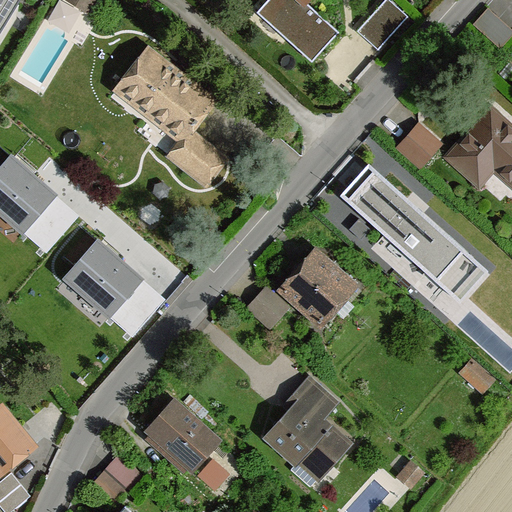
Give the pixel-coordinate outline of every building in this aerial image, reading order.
[(0,0),(0,34),(20,0),(0,0)] [(96,0),(71,0),(90,11),(96,0)] [(307,4),(302,0),(270,0),(261,11),(313,59),(337,32),(307,4)] [(390,0),(386,0),(359,30),(379,49),(409,16),(390,0)] [(511,0),(494,0),(477,21),(502,42),(511,30),(511,0)] [(147,53),(120,87),(186,139),(192,131),(213,104),(147,53)] [(511,128),(492,111),(452,156),(480,182),(496,166),(511,181),(511,128)] [(442,144),(420,124),(399,147),(422,167),(442,144)] [(227,159),(192,131),(186,139),(171,156),(207,184),(227,159)] [(28,229),(52,249),(86,208),(17,150),(0,169),(0,220),(20,238),(28,229)] [(488,267),(369,163),(342,193),(462,298),(488,267)] [(355,285),(318,252),(285,290),(321,322),(355,285)] [(22,294),(3,271),(0,273),(0,306),(3,310),(22,294)] [(64,323),(62,324),(92,352),(139,299),(109,272),(82,302),(64,323)] [(64,323),(82,302),(65,288),(47,308),(64,323)] [(289,308),(267,288),(250,309),(271,327),(289,308)] [(492,380),(474,363),(465,372),(483,389),(492,380)] [(304,404),(324,419),(339,403),(311,377),(295,395),(304,404)] [(0,478),(42,446),(6,400),(0,404),(0,478)] [(226,448),(176,403),(151,430),(202,475),(226,448)] [(297,413),(292,410),(267,437),(298,464),(303,459),(322,475),(351,444),(324,419),(304,404),(297,413)] [(423,472),(412,463),(402,474),(412,484),(423,472)] [(10,511),(31,495),(12,472),(0,482),(0,502),(7,511),(10,511)] [(125,491),(105,473),(95,484),(115,502),(125,491)]
